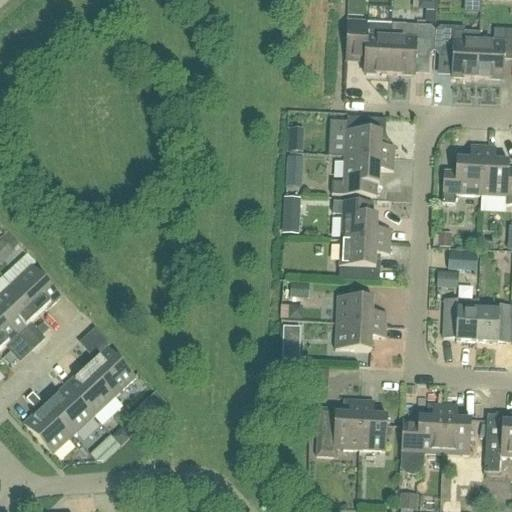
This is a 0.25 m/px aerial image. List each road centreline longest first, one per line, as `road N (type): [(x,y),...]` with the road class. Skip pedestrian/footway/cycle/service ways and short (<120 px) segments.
road 1 (residential): [(511,382),(438,378),(415,354),(427,118)]
road 2 (residential): [(243,511),(216,487),(187,477),(104,485)]
